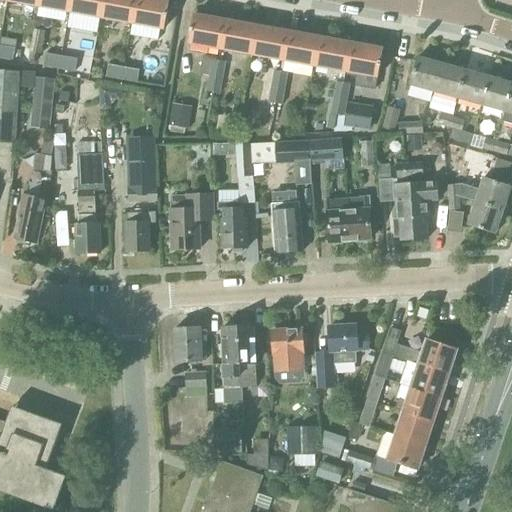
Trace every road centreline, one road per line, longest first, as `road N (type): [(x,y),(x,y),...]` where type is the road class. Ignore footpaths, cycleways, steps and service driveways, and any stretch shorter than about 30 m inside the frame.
road 1 (residential): [(511,277),(126,299)]
road 2 (residential): [(136,511),(126,299)]
road 3 (secondary): [(464,511),(511,373)]
road 4 (residential): [(463,26),(320,0)]
road 5 (residential): [(126,299),(0,284)]
